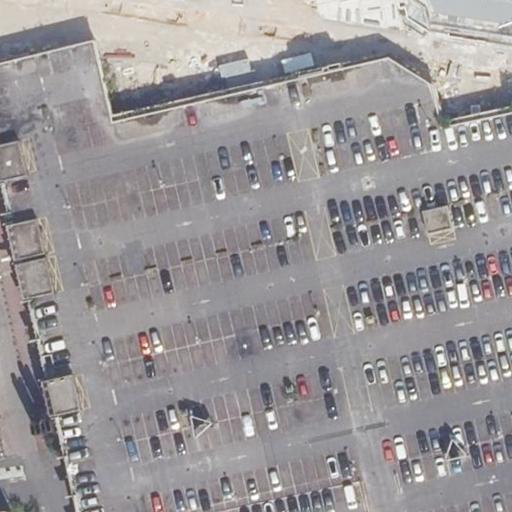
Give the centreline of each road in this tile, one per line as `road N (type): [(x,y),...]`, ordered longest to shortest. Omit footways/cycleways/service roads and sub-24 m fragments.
road 1 (unknown): [(227,0),(511,52)]
road 2 (unknown): [(0,320),(42,484)]
